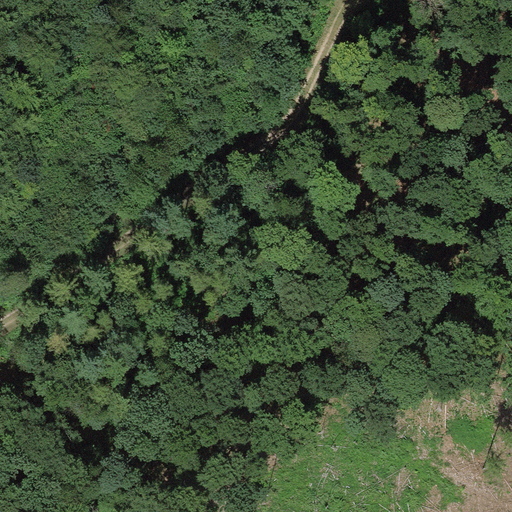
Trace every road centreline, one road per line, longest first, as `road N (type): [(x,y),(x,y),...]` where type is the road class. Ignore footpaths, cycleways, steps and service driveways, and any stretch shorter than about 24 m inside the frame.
road 1 (track): [(0,322),(79,274),(289,112)]
road 2 (track): [(353,0),(289,112)]
